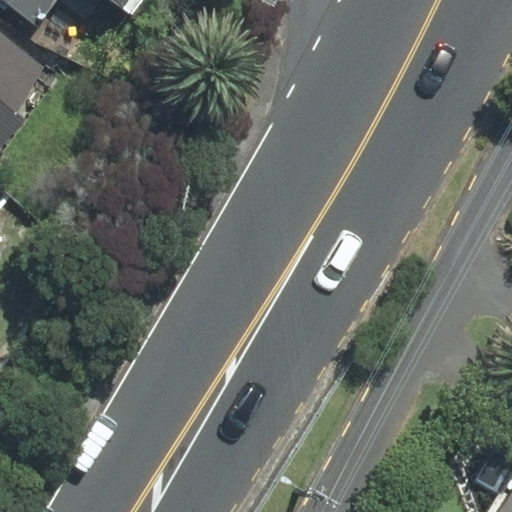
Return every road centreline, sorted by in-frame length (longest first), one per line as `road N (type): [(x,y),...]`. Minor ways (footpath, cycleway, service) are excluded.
road 1 (primary): [(350,167),(133,511)]
road 2 (primary): [(437,0),(350,167)]
road 3 (primary): [(350,167),(310,0)]
